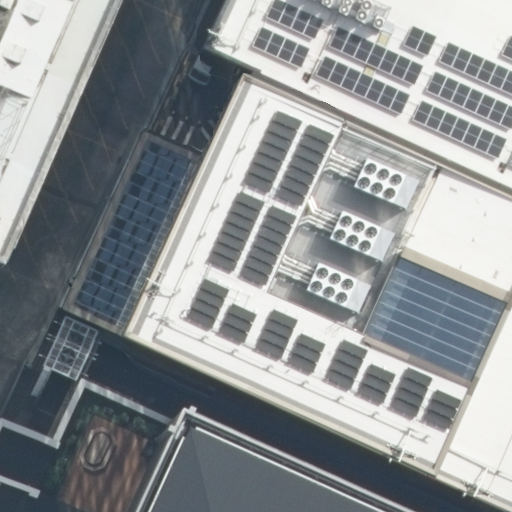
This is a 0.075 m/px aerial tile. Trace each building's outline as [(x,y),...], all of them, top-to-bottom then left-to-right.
[(141,0),(0,0),(0,269),(16,276),(141,0)] [(481,511),(511,511),(511,0),(216,0),(199,39),(234,56),(103,341),(481,511)] [(358,511),(480,511),(481,511),(103,341),(68,325),(46,374),(149,418),(358,511)] [(106,511),(149,418),(46,374),(17,436),(1,429),(0,431),(0,511),(106,511)] [(358,511),(149,418),(106,511),(358,511)]
